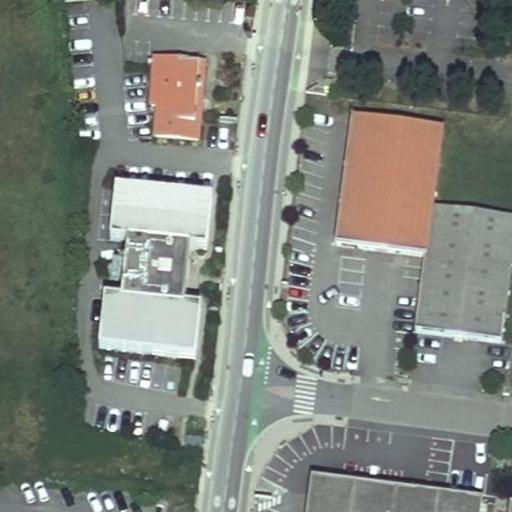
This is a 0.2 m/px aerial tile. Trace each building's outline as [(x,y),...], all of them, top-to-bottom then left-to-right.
[(159,59),(154,91),(171,94),(166,130),(205,137),(217,69),(159,59)] [(84,60),(82,78),(93,80),(95,62),(84,60)] [(351,119),(334,244),(426,256),(416,332),(500,344),(511,254),(511,218),(432,207),(442,132),(351,119)] [(213,200),(117,191),(112,242),(129,244),(123,302),(107,301),(102,352),(198,360),(203,309),(187,308),(192,250),(208,251),(213,200)] [(190,431),(187,452),(206,456),(210,435),(190,431)] [(479,511),(480,508),(403,497),(311,484),(306,511),(479,511)]
